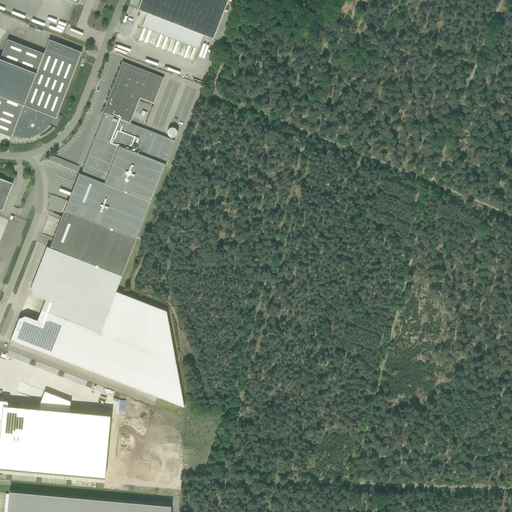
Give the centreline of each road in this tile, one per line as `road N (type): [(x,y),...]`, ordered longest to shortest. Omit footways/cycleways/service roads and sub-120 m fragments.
road 1 (track): [(502,0),(430,181),(345,511)]
road 2 (unclassified): [(36,157),(71,123),(122,0)]
road 3 (unknown): [(229,0),(199,68),(130,45),(113,24)]
road 4 (unclassified): [(0,312),(36,220),(36,157)]
